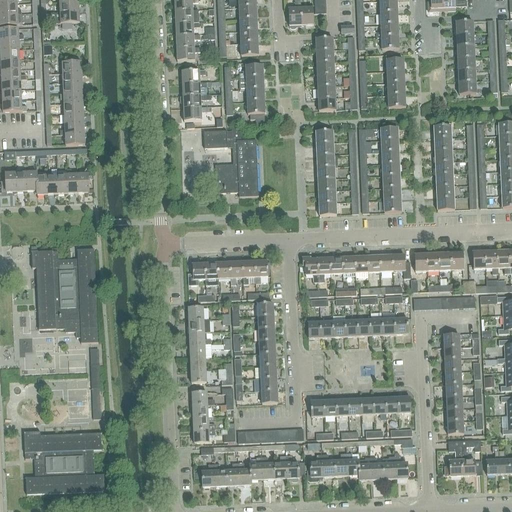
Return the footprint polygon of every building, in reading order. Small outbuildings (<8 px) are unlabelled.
[(175,1),(175,13),(193,12),(192,5),(199,4),(198,0),(192,0),(175,1)] [(238,0),(239,10),(256,9),(255,0),(238,0)] [(302,27),(301,10),(300,0),(294,0),(295,10),(289,11),(289,28),(290,28),(290,29),(291,31),(295,31),(297,29),(296,28),(302,27)] [(442,0),(430,0),(431,5),(428,5),(428,14),(439,14),(439,11),(443,11),(442,0)] [(442,0),(443,11),(449,11),(449,13),(458,13),(457,9),(466,8),(466,2),(455,2),(455,0),(442,0)] [(60,4),(60,14),(79,13),(79,7),(81,6),(80,3),(79,3),(60,4)] [(380,3),(380,15),(397,15),(397,3),(380,3)] [(17,6),(0,6),(0,16),(18,16),(21,16),(21,11),(18,11),(17,6)] [(240,22),(257,21),(256,9),(239,10),(240,22)] [(313,10),(301,10),(302,27),(314,27),(313,10)] [(193,12),(175,13),(176,25),(193,25),(193,24),(199,24),(199,12),(193,12)] [(60,14),(60,15),(48,15),(49,22),(54,21),(54,25),(79,24),(79,17),(82,16),(80,13),(79,13),(60,14)] [(397,15),(380,15),(381,27),(398,27),(397,15)] [(0,27),(18,27),(18,26),(22,26),(22,22),(18,22),(18,16),(0,16),(0,27)] [(240,34),(257,33),(257,21),(240,22),(240,34)] [(456,23),(457,35),(474,34),(473,22),(456,23)] [(176,25),(176,38),(194,37),(193,29),(200,29),(199,24),(193,24),(193,25),(176,25)] [(398,27),(381,27),(381,34),(377,34),(377,40),(381,39),(399,39),(398,27)] [(0,41),(19,41),(23,41),(23,36),(19,37),(18,31),(0,31),(0,41)] [(258,45),(257,33),(240,34),(241,46),(258,45)] [(457,35),(457,47),(474,47),(474,34),(457,35)] [(235,44),(234,35),(226,35),(226,45),(235,44)] [(176,38),(177,50),(194,49),(194,42),(200,41),(200,36),(194,37),(176,38)] [(399,39),(381,39),(382,52),(399,51),(399,39)] [(316,41),(316,53),(333,52),(333,40),(316,41)] [(365,40),(365,49),(376,49),(375,40),(365,40)] [(0,52),(19,51),(19,41),(0,41),(0,52)] [(258,45),(241,46),(241,58),(258,57),(258,45)] [(457,47),(458,60),(475,59),(474,47),(457,47)] [(201,54),(200,49),(194,49),(177,50),(177,63),(195,62),(195,54),(201,54)] [(0,56),(0,57),(1,62),(20,61),(19,51),(0,52),(0,56)] [(316,53),(317,65),(334,64),(333,52),(316,53)] [(458,60),(458,72),(476,71),(475,59),(458,60)] [(0,65),(1,66),(1,72),(20,72),(20,61),(1,62),(0,62),(0,65)] [(386,62),(387,69),(382,69),(382,74),(387,74),(404,73),(404,61),(386,62)] [(62,65),(63,75),(82,74),(81,68),(84,67),(83,64),(62,65)] [(317,65),(317,77),(334,76),(334,64),(317,65)] [(246,68),(246,80),(263,80),(263,67),(246,68)] [(458,72),(459,84),(476,83),(476,71),(458,72)] [(0,76),(1,76),(1,83),(21,82),(20,72),(1,72),(0,72),(0,76)] [(182,73),(182,86),(200,85),(200,84),(199,77),(206,77),(205,72),(182,73)] [(387,74),(387,86),(405,85),(404,73),(387,74)] [(63,75),(63,85),(84,85),(82,84),(82,78),(85,77),(83,74),(82,74),(63,75)] [(317,77),(318,89),(335,88),(334,76),(317,77)] [(246,80),(247,92),(264,92),(263,80),(246,80)] [(21,88),(21,82),(1,83),(0,82),(0,85),(2,86),(2,93),(21,92),(25,92),(25,88),(21,88)] [(476,83),(459,84),(459,96),(476,96),(476,83)] [(200,89),(206,89),(211,89),(210,84),(200,84),(200,85),(182,86),(183,98),(200,97),(200,89)] [(63,85),(63,95),(83,95),(82,88),(85,88),(84,85),(63,85)] [(387,86),(388,98),(405,97),(405,85),(387,86)] [(318,89),(318,101),(335,100),(335,88),(318,89)] [(0,96),(2,97),(2,103),(22,102),(21,92),(2,93),(0,93),(0,96)] [(247,92),(247,104),(264,104),(264,92),(247,92)] [(63,95),(64,106),(83,105),(83,98),(85,98),(84,95),(83,95),(63,95)] [(210,96),(207,97),(200,97),(183,98),(180,99),(180,105),(183,105),(183,111),(201,110),(201,109),(200,102),(211,101),(210,96)] [(405,97),(388,98),(389,110),(406,110),(405,97)] [(335,100),(318,101),(319,113),(336,113),(335,100)] [(26,108),(22,108),(22,102),(2,103),(1,103),(0,105),(0,106),(2,107),(3,113),(26,112),(26,108)] [(248,117),(250,117),(250,122),(255,122),(256,127),(265,126),(264,116),(265,116),(264,104),(247,104),(248,117)] [(64,106),(64,116),(84,116),(83,109),(86,108),(85,105),(83,105),(64,106)] [(201,114),(207,114),(211,114),(211,109),(201,109),(201,110),(183,111),(184,123),(202,122),(201,114)] [(64,116),(65,126),(84,125),(83,119),(86,118),(85,115),(84,116),(64,116)] [(511,124),(499,125),(499,138),(511,137),(511,124)] [(84,125),(65,126),(65,132),(60,132),(60,137),(65,136),(84,136),(84,129),(87,128),(85,125),(84,125)] [(259,198),(256,142),(241,142),(241,128),(232,129),(232,132),(227,132),(204,133),(204,150),(227,149),(232,149),(233,166),(215,167),(217,195),(239,194),(239,199),(259,198)] [(434,128),(434,141),(452,140),(451,128),(434,128)] [(381,131),(381,143),(398,142),(398,130),(381,131)] [(316,133),(316,146),(333,145),(333,133),(316,133)] [(84,136),(65,136),(66,147),(85,147),(84,139),(87,139),(85,135),(84,136)] [(511,137),(499,138),(500,150),(511,149),(511,137)] [(434,141),(435,153),(452,152),(452,140),(434,141)] [(381,143),(382,155),(399,154),(398,142),(381,143)] [(316,146),(317,158),(334,157),(333,145),(316,146)] [(511,149),(500,150),(500,162),(511,161),(511,149)] [(435,153),(435,165),(453,164),(452,152),(435,153)] [(382,155),(382,167),(399,166),(399,154),(382,155)] [(317,158),(317,170),(335,169),(334,157),(317,158)] [(511,161),(500,162),(501,174),(511,173),(511,161)] [(435,165),(436,177),(453,176),(453,164),(435,165)] [(382,167),(383,179),(400,178),(399,166),(382,167)] [(317,170),(318,182),(335,181),(335,169),(317,170)] [(71,176),(71,171),(67,171),(68,176),(68,196),(75,195),(75,198),(78,197),(78,195),(78,176),(71,176)] [(35,195),(37,194),(36,177),(37,177),(37,173),(27,174),(27,193),(34,193),(35,195)] [(48,198),(48,196),(47,177),(41,177),(41,173),(37,173),(37,177),(36,177),(37,194),(37,197),(44,196),(45,199),(48,198)] [(58,198),(58,196),(57,177),(51,177),(51,173),(47,173),(47,177),(48,196),(54,196),(55,198),(58,198)] [(511,173),(501,174),(501,186),(511,185),(511,173)] [(17,195),(17,194),(16,174),(5,175),(6,183),(6,194),(14,194),(14,196),(17,195)] [(28,195),(27,193),(27,174),(16,174),(17,194),(24,193),(24,196),(28,195)] [(88,175),(78,176),(78,195),(85,195),(86,197),(88,196),(88,195),(89,195),(88,175)] [(68,176),(57,177),(58,196),(65,196),(65,198),(68,197),(68,196),(68,176)] [(436,177),(437,189),(454,188),(453,176),(436,177)] [(383,179),(383,191),(400,190),(400,178),(383,179)] [(318,182),(319,194),(336,193),(335,181),(318,182)] [(511,185),(501,186),(502,198),(511,197),(511,185)] [(437,189),(437,201),(454,200),(454,188),(437,189)] [(383,191),(384,203),(401,202),(400,190),(383,191)] [(319,194),(319,206),(336,205),(336,193),(319,194)] [(511,197),(502,198),(502,210),(511,209),(511,197)] [(454,200),(437,201),(438,213),(455,212),(454,200)] [(401,202),(384,203),(384,215),(402,215),(401,202)] [(336,205),(319,206),(320,218),(337,217),(336,205)] [(37,254),(32,254),(32,271),(36,271),(39,332),(65,331),(66,334),(76,334),(77,340),(82,340),(82,345),(81,345),(81,346),(99,345),(99,344),(98,344),(94,252),(94,251),(92,251),(77,252),(77,253),(78,253),(78,262),(58,263),(57,253),(37,254)] [(497,253),(485,254),(486,271),(492,270),(493,277),(498,276),(498,270),(497,253)] [(510,276),(510,270),(509,253),(497,253),(498,270),(504,270),(504,276),(510,276)] [(474,271),(486,271),(485,254),(473,254),(474,271)] [(451,255),(439,256),(440,273),(452,272),(451,255)] [(463,255),(451,255),(452,272),(464,272),(463,255)] [(348,260),(343,260),(343,276),(356,275),(355,259),(355,256),(348,257),(348,260)] [(428,273),(427,256),(415,257),(415,274),(428,273)] [(439,256),(427,256),(428,273),(440,273),(439,256)] [(323,261),(318,261),(319,285),(324,284),(324,276),(331,276),(330,260),(330,257),(323,258),(323,261)] [(405,257),(392,258),(393,273),(404,273),(404,281),(411,281),(410,264),(405,264),(405,257)] [(380,258),(367,259),(368,275),(380,274),(380,258)] [(392,258),(380,258),(380,274),(393,273),(392,258)] [(367,259),(355,259),(356,275),(368,275),(367,259)] [(319,285),(318,261),(311,261),(311,260),(302,260),(303,268),(305,268),(306,277),(313,277),(314,285),(319,285)] [(343,260),(330,260),(331,276),(343,276),(343,260)] [(255,264),(256,279),(255,279),(256,286),(261,286),(260,279),(268,279),(268,263),(255,264)] [(230,265),(231,280),(231,287),(236,287),(236,280),(243,280),(242,264),(230,265)] [(248,280),(255,279),(256,279),(255,264),(242,264),(243,280),(244,287),(249,287),(248,280)] [(218,265),(205,266),(206,281),(218,281),(218,265)] [(230,265),(218,265),(218,281),(231,280),(230,265)] [(206,281),(205,266),(192,266),(193,276),(188,276),(189,288),(198,287),(198,282),(206,281)] [(507,299),(497,299),(497,304),(503,304),(503,318),(511,317),(511,303),(508,303),(507,299)] [(257,306),(258,319),(274,318),(273,305),(257,306)] [(188,310),(189,323),(204,322),(203,310),(188,310)] [(504,331),(498,331),(498,336),(509,336),(509,332),(511,331),(511,317),(503,318),(504,331)] [(258,319),(259,331),(274,330),(274,318),(258,319)] [(408,320),(395,321),(396,337),(408,336),(408,320)] [(395,321),(383,322),(383,337),(396,337),(395,321)] [(189,335),(204,335),(210,334),(210,322),(204,322),(189,323),(189,335)] [(370,322),(358,323),(359,339),(371,338),(370,322)] [(383,322),(370,322),(371,338),(383,337),(383,322)] [(345,323),(333,324),(334,340),(346,339),(345,323)] [(358,323),(345,323),(346,339),(359,339),(358,323)] [(321,340),(321,324),(308,325),(309,341),(321,340)] [(333,324),(321,324),(321,340),(334,340),(333,324)] [(259,331),(259,344),(275,343),(274,330),(259,331)] [(205,347),(210,347),(211,347),(211,341),(205,341),(204,335),(189,335),(190,348),(205,347)] [(444,337),(444,350),(460,349),(459,336),(444,337)] [(430,337),(429,346),(439,346),(439,337),(430,337)] [(505,347),(505,361),(511,360),(511,346),(509,346),(509,342),(498,343),(499,348),(505,347)] [(259,344),(260,356),(276,355),(275,343),(259,344)] [(210,347),(205,347),(190,348),(190,360),(206,359),(210,359),(210,347)] [(444,350),(445,362),(461,361),(460,349),(444,350)] [(260,356),(260,368),(276,368),(276,355),(260,356)] [(190,360),(191,372),(206,372),(206,359),(190,360)] [(511,360),(505,361),(497,361),(497,366),(505,365),(506,375),(511,374),(511,360)] [(445,362),(445,375),(461,374),(461,361),(445,362)] [(100,366),(91,367),(92,390),(101,390),(100,366)] [(260,368),(261,381),(277,380),(276,368),(260,368)] [(232,371),(225,371),(225,381),(221,381),(222,387),(232,387),(232,371)] [(206,372),(191,372),(192,385),(207,385),(206,372)] [(445,375),(446,387),(462,386),(461,374),(445,375)] [(511,374),(506,375),(506,388),(500,388),(501,393),(511,393),(511,388),(511,374)] [(261,381),(262,393),(277,393),(277,380),(261,381)] [(446,387),(446,399),(462,399),(462,386),(446,387)] [(226,406),(233,406),(232,390),(222,390),(222,396),(226,396),(226,406)] [(277,393),(262,393),(262,406),(278,405),(277,393)] [(215,407),(214,401),(207,402),(207,394),(192,395),(193,408),(208,407),(215,407)] [(410,399),(398,400),(398,415),(411,415),(410,399)] [(446,399),(447,412),(463,411),(462,399),(446,399)] [(511,399),(501,399),(501,404),(507,404),(508,418),(511,417),(511,403),(511,399)] [(385,400),(373,401),(374,417),(386,416),(385,400)] [(398,400),(385,400),(386,416),(398,415),(398,400)] [(361,401),(348,402),(349,418),(361,417),(361,401)] [(373,401),(361,401),(361,417),(374,417),(373,401)] [(348,402),(336,403),(336,418),(349,418),(348,402)] [(324,419),(323,403),(311,404),(311,419),(324,419)] [(336,403),(323,403),(324,419),(336,418),(336,403)] [(193,408),(193,420),(208,420),(208,407),(193,408)] [(463,411),(447,412),(448,424),(463,423),(466,423),(466,419),(463,419),(463,411)] [(511,417),(508,418),(508,431),(502,431),(503,436),(511,435),(511,417)] [(215,432),(215,426),(208,426),(208,420),(193,420),(194,433),(212,432),(215,432)] [(463,423),(448,424),(448,437),(464,436),(463,423)] [(234,431),(227,431),(227,436),(224,436),(224,444),(235,443),(234,431)] [(296,443),(304,443),(303,431),(296,431),(296,443)] [(212,437),(212,432),(194,433),(194,445),(209,445),(209,437),(212,437)] [(273,432),(274,444),(282,444),(281,432),(273,432)] [(25,461),(36,460),(36,479),(26,479),(27,497),(105,494),(104,477),(94,477),(93,453),(103,452),(102,435),(41,437),(41,433),(24,434),(25,455),(25,461)] [(394,442),(394,446),(402,446),(402,450),(412,449),(412,441),(394,442)] [(480,442),(461,443),(463,478),(476,477),(475,462),(468,462),(467,454),(466,449),(475,449),(475,454),(481,453),(480,442)] [(463,478),(461,443),(448,444),(449,454),(457,453),(458,463),(449,463),(450,469),(445,469),(445,476),(447,478),(450,478),(450,479),(463,478)] [(499,454),(495,454),(495,462),(486,463),(487,477),(500,477),(499,454)] [(505,454),(499,454),(500,477),(511,476),(511,461),(505,462),(505,454)] [(399,455),(395,455),(395,459),(396,481),(408,480),(407,465),(401,465),(400,458),(399,458),(399,455)] [(341,463),(335,463),(335,479),(347,478),(347,456),(341,456),(341,463)] [(352,456),(347,456),(347,478),(359,478),(359,467),(359,462),(352,462),(352,456)] [(323,479),(323,457),(317,457),(317,464),(310,464),(311,473),(309,473),(310,482),(311,484),(320,483),(321,482),(321,479),(323,479)] [(328,457),(323,457),(323,479),(335,479),(335,463),(329,463),(328,457)] [(281,465),(274,466),(275,481),(287,481),(286,458),(280,459),(281,465)] [(292,458),(286,458),(287,481),(291,480),(291,483),(293,484),(297,483),(298,482),(298,480),(299,480),(299,465),(292,465),(292,458)] [(250,467),(250,472),(251,472),(251,482),(263,482),(262,459),(256,460),(257,466),(250,467)] [(268,459),(262,459),(263,482),(275,481),(274,466),(268,466),(268,459)] [(377,459),(371,460),(372,482),(384,482),(383,466),(377,466),(377,459)] [(383,461),(383,466),(384,482),(396,481),(395,459),(389,459),(389,461),(383,461)] [(371,460),(365,460),(365,462),(359,462),(359,467),(359,478),(359,483),(372,482),(371,460)] [(244,465),(238,466),(239,488),(252,487),(251,482),(251,472),(250,472),(244,472),(244,465)] [(220,466),(214,467),(215,489),(227,488),(227,473),(220,473),(220,466)] [(233,473),(227,473),(227,488),(239,488),(238,466),(233,466),(233,473)] [(215,489),(214,467),(209,467),(209,474),(202,474),(203,489),(215,489)]
